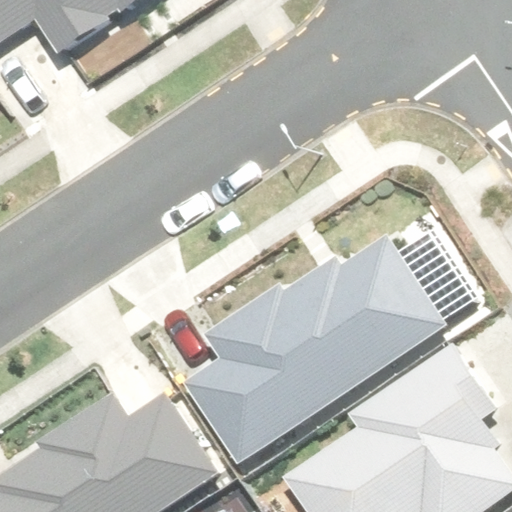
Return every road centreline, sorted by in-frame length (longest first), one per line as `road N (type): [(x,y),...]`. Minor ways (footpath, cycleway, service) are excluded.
road 1 (residential): [(0,301),(445,3)]
road 2 (residential): [(445,3),(511,104)]
